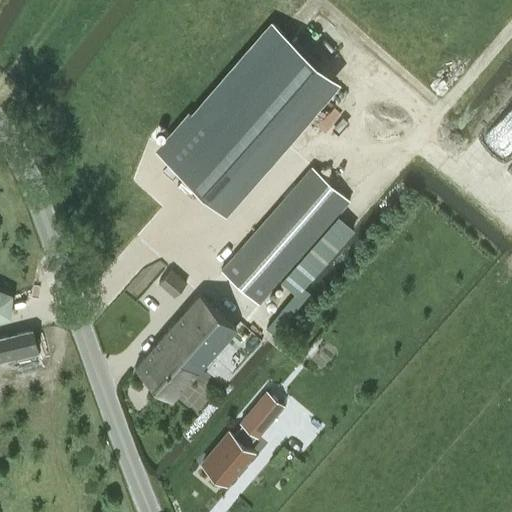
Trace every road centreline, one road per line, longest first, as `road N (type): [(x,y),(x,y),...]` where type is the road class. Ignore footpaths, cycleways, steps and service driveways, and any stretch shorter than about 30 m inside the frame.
road 1 (track): [(139,451),(511,23)]
road 2 (unclassified): [(162,511),(29,167),(0,118)]
